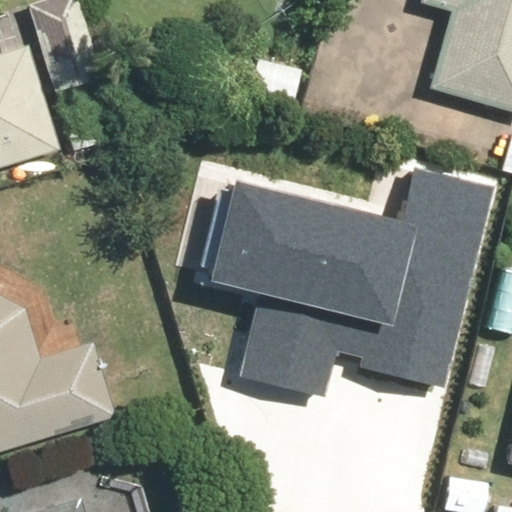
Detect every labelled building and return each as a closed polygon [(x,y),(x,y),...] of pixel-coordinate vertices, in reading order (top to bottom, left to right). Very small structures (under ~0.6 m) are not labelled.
[(66,0),(25,0),(19,2),(45,79),(88,66),(66,0)] [(511,0),(416,0),(416,4),(444,11),(423,95),(511,116),(511,0)] [(0,166),(53,151),(12,15),(0,18),(0,166)] [(298,67),(247,57),(239,97),(291,107),(298,67)] [(88,74),(45,90),(70,160),(114,145),(88,74)] [(260,294),(240,369),(329,392),(337,361),(448,390),(501,187),(419,166),(403,225),(233,181),(207,280),(260,294)] [(0,454),(107,421),(85,350),(27,368),(28,363),(28,360),(28,356),(27,353),(27,348),(26,345),(24,341),(23,338),(22,334),(20,331),(19,328),(16,325),(14,322),(12,319),(10,316),(7,313),(4,310),(1,308),(0,306),(0,454)] [(511,425),(503,466),(511,467),(511,425)] [(485,511),(490,478),(436,471),(429,511),(485,511)] [(0,511),(77,511),(67,474),(0,492),(0,511)]
